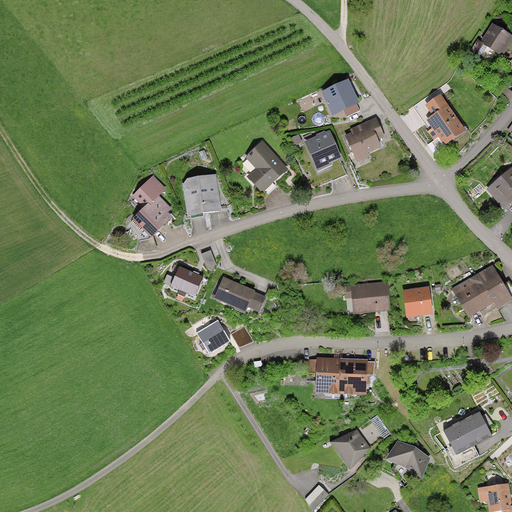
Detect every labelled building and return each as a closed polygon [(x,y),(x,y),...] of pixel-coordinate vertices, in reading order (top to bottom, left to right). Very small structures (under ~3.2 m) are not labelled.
[(511,40),(511,37),(493,26),(476,51),(489,59),(494,50),(502,55),(511,40)] [(357,103),(348,82),(323,93),(333,114),(357,103)] [(445,145),(464,132),(441,98),(427,106),(435,118),(429,122),(445,145)] [(355,135),(348,138),(357,160),(367,156),(365,152),(379,147),(375,139),(381,136),(375,121),(353,130),(355,135)] [(339,157),(329,134),(307,143),(318,170),(330,164),(329,161),(339,157)] [(299,135),(289,139),(292,147),(302,143),(299,135)] [(286,170),(262,144),(247,158),(257,169),(248,177),(261,192),(286,170)] [(511,200),(511,169),(488,189),(504,207),(511,200)] [(164,188),(153,177),(134,195),(146,207),(135,218),(152,235),(170,217),(166,212),(170,208),(157,195),(164,188)] [(214,179),(186,182),(190,214),(218,211),(214,179)] [(202,278),(180,269),(172,287),(195,296),(202,278)] [(510,300),(492,269),(455,290),(469,316),(495,301),(498,307),(510,300)] [(264,298),(224,281),(217,298),(245,310),(247,306),(259,311),(264,298)] [(386,285),(353,288),(355,314),(388,311),(386,285)] [(428,290),(405,293),(408,317),(431,314),(428,290)] [(229,341),(217,323),(199,334),(210,352),(229,341)] [(366,396),(367,360),(317,359),(317,361),(316,375),(316,395),(366,396)] [(316,375),(317,361),(309,360),(308,375),(316,375)] [(491,435),(479,413),(445,430),(457,453),(491,435)] [(368,450),(356,432),(332,444),(350,470),(368,450)] [(415,450),(398,444),(387,463),(406,468),(422,480),(429,460),(415,450)] [(319,486),(306,500),(312,511),(329,495),(319,486)] [(511,511),(511,509),(510,509),(508,488),(488,490),(491,511),(497,511),(504,511),(503,511),(511,511)]
